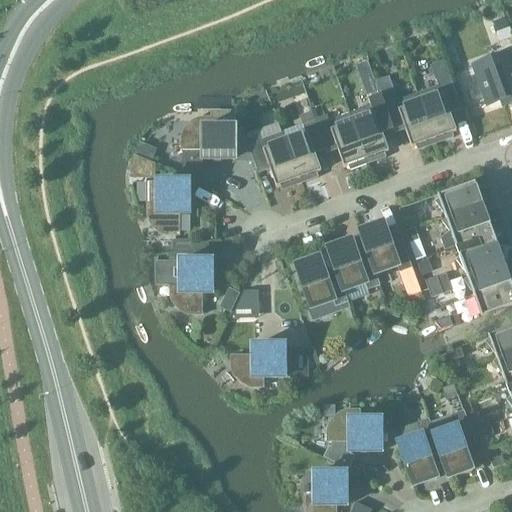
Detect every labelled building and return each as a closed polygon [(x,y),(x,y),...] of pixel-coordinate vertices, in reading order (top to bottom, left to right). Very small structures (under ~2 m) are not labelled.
[(505,19),(493,23),(499,42),(511,38),(505,19)] [(511,61),(509,54),(473,67),(487,107),(482,109),(482,110),(511,100),(511,102),(511,61)] [(421,104),(436,146),(454,139),(452,135),(456,133),(448,111),(460,107),(451,83),(449,77),(436,81),(438,87),(418,95),(421,104)] [(350,115),(368,166),(386,159),(384,155),(389,153),(381,131),(390,128),(392,132),(393,132),(380,96),(378,91),(366,96),(371,107),(350,115)] [(436,146),(421,104),(400,112),(393,92),(380,96),(393,132),(404,128),(412,149),(417,148),(418,152),(436,146)] [(183,143),(183,171),(203,172),(203,161),(235,161),(235,129),(233,129),(234,114),(231,112),(227,112),(214,112),(214,115),(214,121),(205,121),(204,121),(202,121),(199,122),(197,123),(194,124),(192,125),(190,127),(188,129),(187,131),(186,133),(184,135),(184,137),(183,140),(183,142),(183,143)] [(350,172),(368,166),(350,115),(329,123),(327,117),(315,122),(315,123),(325,151),(336,147),(344,169),(349,168),(350,172)] [(324,152),(325,151),(315,123),(303,127),(306,136),(285,144),(301,185),(318,179),(317,175),(321,173),(313,151),(323,148),(324,152)] [(260,139),(247,143),(257,172),(269,167),(277,189),(281,188),(283,192),(301,185),(285,144),(282,137),(262,144),(260,139)] [(140,144),(136,154),(152,161),(156,151),(140,144)] [(189,184),(149,184),(149,204),(149,214),(149,216),(150,219),(150,222),(151,224),(153,226),(155,228),(156,230),(158,232),(161,233),(163,234),(166,235),(168,236),(171,236),(180,236),(180,216),(189,216),(189,184)] [(439,200),(435,203),(445,216),(446,219),(483,205),(475,184),(438,198),(439,200)] [(449,233),(441,239),(446,251),(456,247),(493,233),(490,226),(483,205),(446,219),(446,221),(443,224),(449,233)] [(404,222),(415,218),(412,209),(401,214),(404,222)] [(361,234),(380,287),(377,277),(398,269),(400,274),(412,270),(399,234),(398,234),(400,238),(389,242),(384,226),(361,234)] [(416,230),(406,233),(410,244),(420,241),(416,230)] [(493,233),(456,247),(459,257),(460,259),(457,262),(466,275),(467,277),(504,264),(497,243),(493,233)] [(368,292),(380,287),(361,234),(360,235),(367,255),(357,259),(352,243),(329,252),(348,305),(348,304),(345,294),(366,286),(368,292)] [(190,241),(174,241),(174,253),(190,250),(190,241)] [(336,309),(348,305),(329,252),(328,252),(335,273),(325,276),(320,261),(296,269),(311,312),(334,303),(336,309)] [(429,262),(418,266),(422,277),(433,273),(429,262)] [(172,288),(172,294),(173,302),(178,309),(185,314),(194,316),(203,316),(203,295),(212,295),(212,263),(155,263),(156,288),(172,288)] [(468,279),(464,282),(473,295),(474,298),(511,285),(504,264),(467,277),(468,279)] [(429,291),(440,287),(437,279),(426,283),(429,291)] [(475,299),(471,302),(481,315),(482,319),(511,307),(511,285),(474,298),(475,299)] [(440,287),(429,291),(432,300),(443,296),(440,287)] [(230,290),(221,309),(231,313),(240,294),(230,290)] [(244,293),(232,320),(254,320),(254,304),(258,304),(258,293),(244,293)] [(441,331),(453,327),(450,319),(435,324),(441,331)] [(496,359),(511,352),(511,329),(489,338),(490,340),(486,343),(495,356),(496,359)] [(253,357),(233,357),(233,366),(233,370),(235,375),(237,378),(239,382),(243,384),(247,386),(251,388),(255,388),(264,388),(264,379),(271,379),(271,380),(285,380),(309,380),(309,350),(285,350),(285,348),(253,348),(253,357)] [(449,364),(464,359),(461,350),(450,354),(449,364)] [(511,352),(496,359),(497,361),(493,364),(503,376),(511,399),(507,402),(511,408),(511,352)] [(428,421),(449,480),(473,472),(463,446),(474,443),(475,447),(476,446),(464,412),(451,417),(456,430),(435,437),(429,421),(428,421)] [(328,450),(324,458),(348,471),(356,457),(349,454),(381,454),(381,422),(368,422),(368,423),(361,423),(361,413),(351,413),(347,414),(343,415),(339,417),(336,420),(333,423),(331,427),(330,431),(329,436),(329,445),(331,445),(331,450),(328,450)] [(479,431),(491,427),(488,419),(476,423),(479,431)] [(449,481),(449,480),(428,421),(416,425),(421,438),(398,446),(413,489),(437,480),(428,454),(438,451),(449,481)] [(491,427),(479,431),(482,440),(494,435),(491,427)] [(494,471),(505,466),(502,458),(490,462),(494,471)] [(346,508),(346,476),(314,476),(314,489),(315,489),(315,496),(306,496),(306,506),(306,509),(307,511),(337,511),(337,508),(346,508)]
